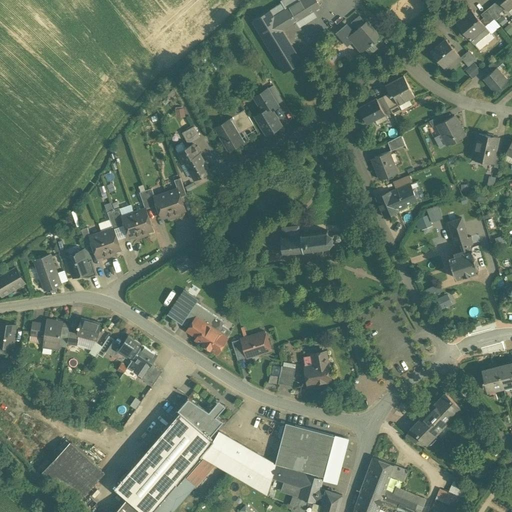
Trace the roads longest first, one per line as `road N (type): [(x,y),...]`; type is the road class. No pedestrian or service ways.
road 1 (residential): [(376,425),(247,389),(108,301)]
road 2 (residential): [(446,355),(335,105)]
road 3 (residential): [(397,48),(448,94),(511,112)]
road 4 (residential): [(230,168),(335,105)]
